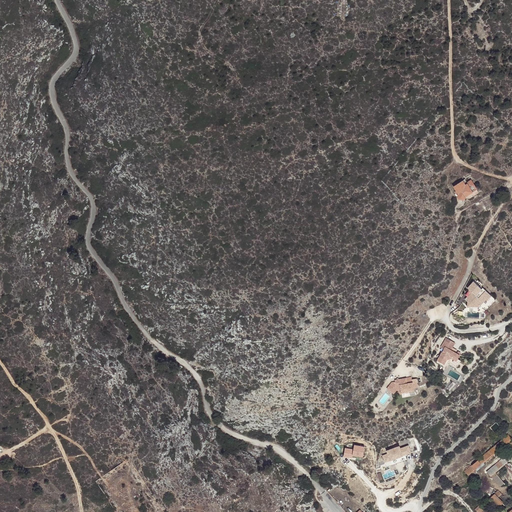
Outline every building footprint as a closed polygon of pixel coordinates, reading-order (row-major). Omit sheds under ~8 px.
[(464,198),(466,197),(478,190),(473,180),(468,183),(466,180),(464,181),(460,184),(454,188),(458,195),(457,199),(458,201),(460,202),(462,203),(464,202),(464,198)] [(478,190),(466,197),(468,202),(480,195),(478,190)] [(474,282),(468,288),(469,289),(472,293),(469,296),(466,300),(468,301),(468,307),(480,307),(487,300),(488,301),(492,296),(484,288),(482,289),(474,282)] [(457,342),(448,337),(442,347),(443,348),(445,349),(444,351),(439,360),(446,364),(448,359),(453,358),(456,359),(458,360),(459,358),(462,354),(461,354),(456,351),(452,349),(453,347),(454,347),(457,342)] [(450,375),(456,379),(459,373),(453,370),(450,375)] [(393,382),(388,388),(395,393),(398,390),(402,389),(403,392),(416,390),(415,387),(419,387),(418,378),(413,379),(413,376),(396,379),(396,381),(393,382)] [(511,447),(511,446),(511,439),(508,435),(463,472),(466,476),(507,441),(511,447)] [(353,449),(345,448),(344,457),(352,458),(352,456),(364,458),(365,447),(354,445),(353,449)] [(400,447),(386,451),(386,454),(383,455),(385,463),(411,454),(409,445),(400,448),(400,447)] [(490,476),(494,472),(506,462),(503,458),(487,472),(490,476)] [(503,483),(494,472),(490,476),(499,487),(503,483)] [(497,498),(494,494),(490,498),(498,507),(502,503),(497,498)] [(482,511),(487,507),(483,502),(474,510),(475,511),(482,511)]
